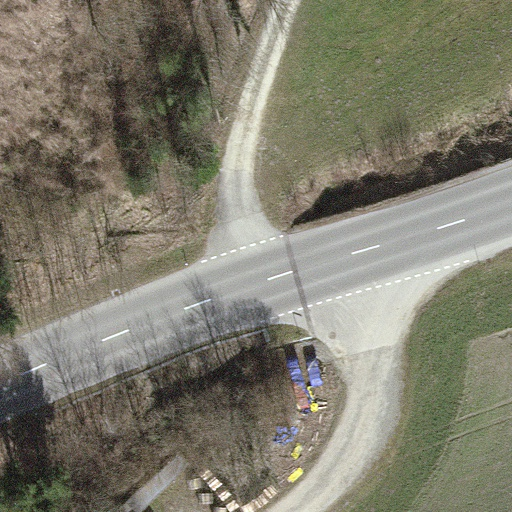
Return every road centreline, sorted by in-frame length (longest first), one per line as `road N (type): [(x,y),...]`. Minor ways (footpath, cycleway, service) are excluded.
road 1 (tertiary): [(0,387),(511,200)]
road 2 (track): [(243,294),(242,178),(284,0)]
road 3 (track): [(371,248),(372,396),(331,494),(305,511)]
